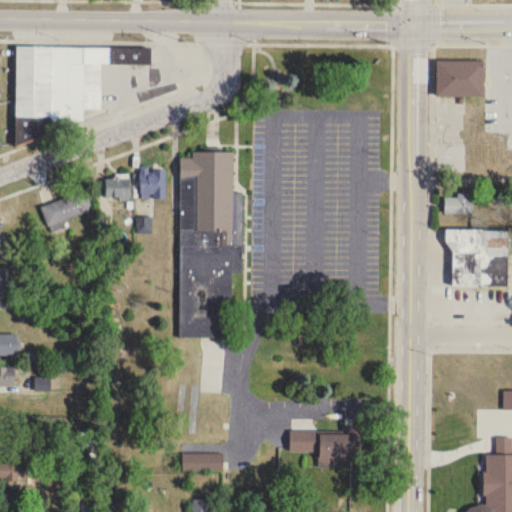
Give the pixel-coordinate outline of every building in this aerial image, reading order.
[(151,47),(16,46),(15,116),(50,117),(50,121),(84,121),(84,109),(101,109),(102,64),(151,64),(151,47)] [(437,96),(484,96),(484,60),(437,60),(437,96)] [(180,153),(190,153),(190,147),(234,148),(233,187),(243,187),(240,334),(176,332),(180,153)] [(140,198),(166,198),(166,167),(140,167),(140,198)] [(129,199),(129,175),(105,175),(105,199),(129,199)] [(47,226),(93,211),(86,190),(41,205),(47,226)] [(444,195),(444,213),(473,213),(473,195),(444,195)] [(508,287),(508,230),(451,229),(450,287),(508,287)] [(0,296),(11,297),(12,265),(0,265),(0,296)] [(17,334),(0,333),(0,354),(17,355),(17,334)] [(0,366),(0,385),(14,386),(14,366),(0,366)] [(50,377),(35,377),(35,389),(50,389),(50,377)] [(350,468),(351,461),(359,462),(360,434),(290,432),(290,452),(317,453),(317,467),(350,468)] [(0,454),(24,455),(24,440),(0,439),(0,454)] [(223,471),(223,452),(183,452),(183,471),(223,471)] [(0,463),(0,483),(23,483),(23,463),(0,463)] [(193,511),(206,511),(206,500),(194,500),(193,511)] [(0,503),(0,511),(8,511),(8,503),(0,503)]
